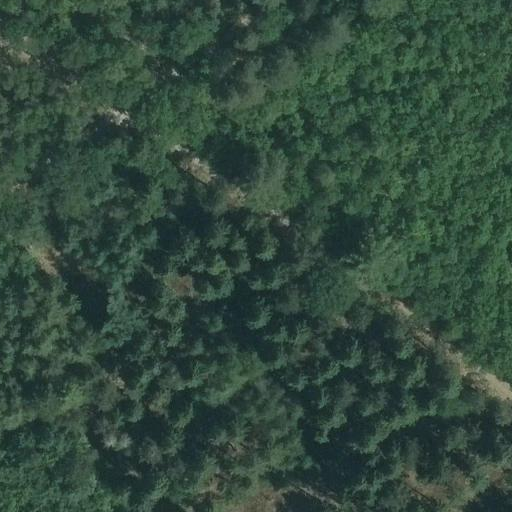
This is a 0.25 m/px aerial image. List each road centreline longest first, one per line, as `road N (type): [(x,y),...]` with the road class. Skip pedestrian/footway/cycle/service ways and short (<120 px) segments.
road 1 (track): [(511,399),(120,109)]
road 2 (track): [(287,0),(120,109)]
road 3 (track): [(0,199),(120,109)]
road 4 (track): [(0,34),(120,109)]
